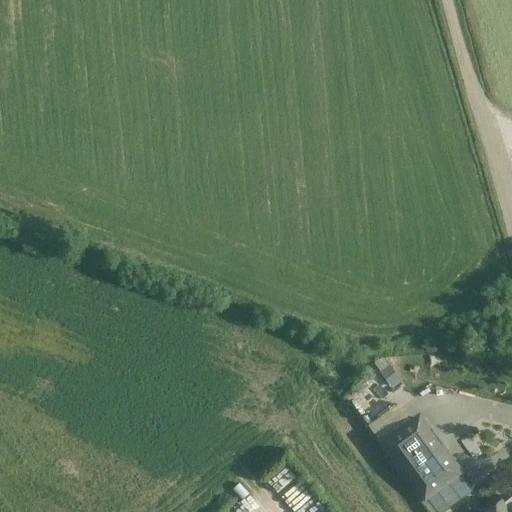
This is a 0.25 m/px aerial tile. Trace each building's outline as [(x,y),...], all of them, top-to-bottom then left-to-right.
[(402,380),(390,362),(380,368),(393,386),(402,380)] [(153,407),(168,394),(153,378),(139,392),(153,407)] [(387,442),(426,495),(458,472),(419,419),(387,442)] [(464,424),(474,443),(483,438),(473,420),(464,424)] [(122,457),(135,451),(125,432),(113,438),(122,457)] [(511,511),(511,497),(504,505),(502,502),(489,511),(511,511)] [(252,511),(245,503),(236,511),(237,511),(252,511)]
